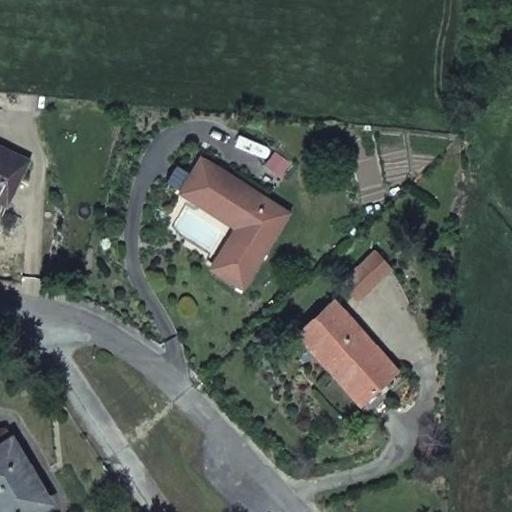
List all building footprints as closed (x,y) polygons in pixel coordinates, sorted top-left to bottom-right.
[(0,203),(5,206),(27,160),(0,146),(0,203)] [(177,167),(168,181),(167,183),(208,209),(212,201),(249,226),(231,255),(221,250),(211,267),(241,285),(287,213),(201,161),(191,176),(177,167)] [(212,201),(208,209),(234,226),(221,250),(231,255),(249,226),(212,201)] [(381,257),(350,286),(366,303),(397,274),(381,257)] [(377,418),(390,406),(375,389),(396,370),(335,300),(296,334),(329,372),(333,369),(362,401),(377,418)] [(333,369),(329,372),(358,405),(362,401),(333,369)] [(0,443),(0,511),(32,511),(49,502),(10,438),(0,443)]
